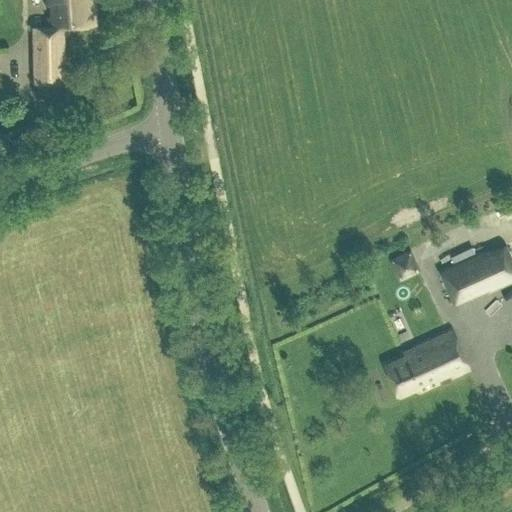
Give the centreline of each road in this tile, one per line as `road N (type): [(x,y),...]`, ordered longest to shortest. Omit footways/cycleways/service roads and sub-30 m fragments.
road 1 (tertiary): [(259,511),(223,400),(170,129)]
road 2 (unclassified): [(0,181),(170,129)]
road 3 (unclassified): [(382,511),(511,437)]
road 4 (tertiary): [(170,129),(146,0)]
